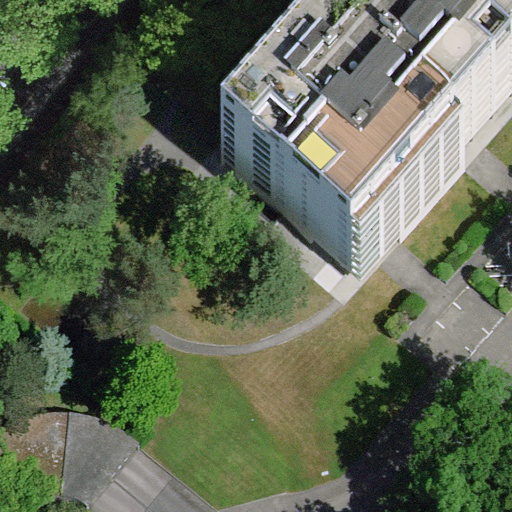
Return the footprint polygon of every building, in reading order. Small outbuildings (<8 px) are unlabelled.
[(511,13),(497,0),(372,0),(325,51),(457,167),(511,105),(511,13)] [(511,0),(497,0),(511,13),(511,0)] [(325,51),(224,166),(357,285),(362,289),(465,174),(457,167),(325,51)] [(0,511),(50,511),(64,501),(68,464),(72,419),(31,423),(0,437),(0,511)] [(116,480),(141,448),(105,426),(72,419),(68,464),(64,501),(91,511),(116,480)]
